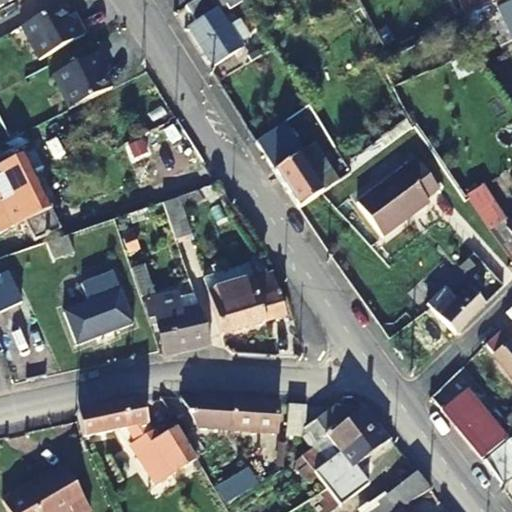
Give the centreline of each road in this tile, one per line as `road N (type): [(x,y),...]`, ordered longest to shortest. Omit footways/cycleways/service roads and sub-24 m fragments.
road 1 (tertiary): [(132,0),(311,279),(407,400)]
road 2 (residential): [(407,400),(171,377),(0,412)]
road 3 (residential): [(407,400),(511,295)]
road 4 (tertiary): [(407,400),(484,511)]
